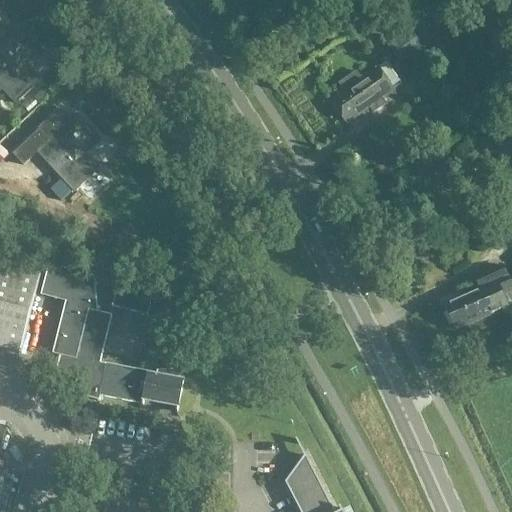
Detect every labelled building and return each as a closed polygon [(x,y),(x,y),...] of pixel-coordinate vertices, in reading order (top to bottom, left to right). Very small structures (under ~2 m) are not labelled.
[(415,5),(403,12),(421,39),(433,31),(415,5)] [(422,46),(402,18),(379,34),(399,62),(422,46)] [(20,28),(12,35),(3,25),(0,27),(0,86),(16,104),(41,81),(28,66),(43,53),(20,28)] [(348,125),(371,109),(374,113),(386,104),(383,100),(395,92),(394,91),(402,85),(387,63),(379,69),(377,67),(361,79),(357,73),(340,85),(344,91),(331,100),(348,125)] [(63,201),(73,191),(75,192),(100,169),(87,154),(101,141),(78,116),(71,123),(61,113),(15,155),(24,166),(38,153),(53,169),(43,179),(63,201)] [(511,190),(503,196),(511,209),(511,190)] [(0,264),(0,348),(22,355),(42,275),(0,264)] [(148,373),(105,365),(104,365),(99,364),(111,316),(97,313),(94,277),(50,266),(42,296),(72,304),(68,319),(63,317),(53,356),(65,359),(61,374),(78,378),(73,396),(99,403),(100,398),(142,406),(142,407),(143,407),(144,402),(177,409),(176,414),(177,414),(183,382),(177,381),(177,379),(180,379),(180,371),(173,371),(173,373),(165,373),(165,371),(156,372),(155,377),(148,375),(148,373)] [(508,307),(502,294),(511,289),(511,286),(503,267),(476,279),(482,292),(447,307),(458,330),(471,325),(475,334),(493,326),(489,316),(508,307)] [(149,315),(155,292),(119,283),(113,306),(149,315)] [(333,511),(305,456),(305,457),(285,484),(299,511),(333,511)]
